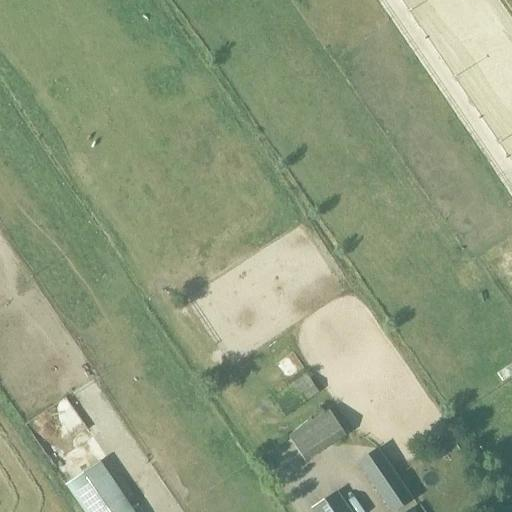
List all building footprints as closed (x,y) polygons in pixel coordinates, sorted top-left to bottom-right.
[(263,210),(271,229),(292,221),(284,202),(263,210)] [(277,360),(289,353),(282,341),(270,349),(277,360)] [(285,418),(318,393),(305,375),(272,400),(285,418)] [(345,437),(328,411),(288,438),(306,463),(345,437)] [(378,449),(357,463),(389,511),(397,511),(413,501),(378,449)] [(65,486),(82,511),(142,511),(138,506),(133,509),(101,462),(65,486)] [(312,508),(314,511),(346,511),(334,494),(312,508)]
